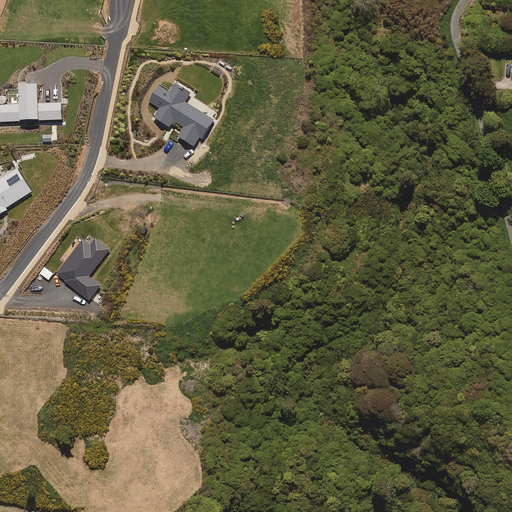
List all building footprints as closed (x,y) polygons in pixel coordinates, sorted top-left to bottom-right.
[(159,108),(153,117),(169,126),(171,123),(174,125),(176,123),(182,127),(177,136),(194,147),(200,138),(202,139),(215,119),(185,101),(191,92),(174,82),(169,92),(159,86),(149,102),(159,108)] [(0,122),(63,120),(62,103),(38,104),(37,84),(18,84),(19,104),(0,104),(0,122)] [(0,213),(34,192),(17,166),(0,176),(0,213)] [(91,245),(83,239),(79,245),(77,243),(63,260),(66,262),(57,275),(90,299),(101,284),(90,275),(110,248),(96,238),(91,245)] [(54,275),(45,268),(40,274),(49,281),(54,275)]
